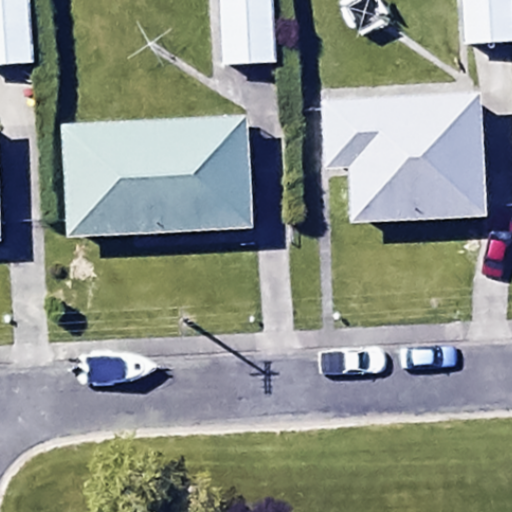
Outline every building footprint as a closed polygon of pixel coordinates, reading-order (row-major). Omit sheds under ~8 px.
[(22,0),(0,0),(0,82),(27,80),(22,0)] [(275,74),(270,0),(206,0),(211,78),(275,74)] [(511,0),(458,0),(462,55),(511,52),(511,0)] [(307,102),(308,224),(470,222),(468,100),(307,102)] [(50,110),(54,235),(245,228),(240,104),(50,110)]
